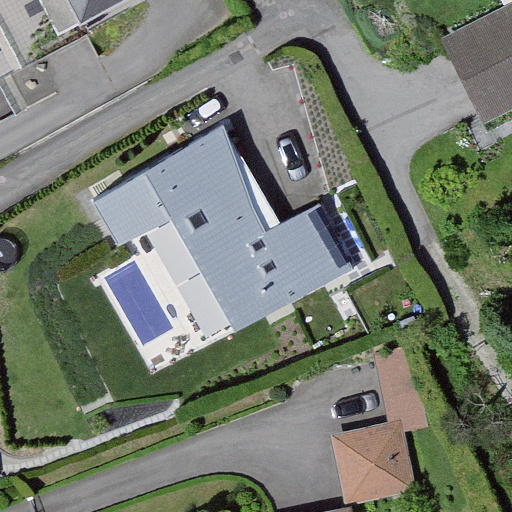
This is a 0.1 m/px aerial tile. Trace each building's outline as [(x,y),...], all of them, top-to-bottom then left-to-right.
[(52,0),(73,37),(141,0),(52,0)] [(511,1),(448,32),(485,112),(511,99),(511,1)] [(152,137),(164,156),(216,124),(204,105),(152,137)] [(281,225),(220,128),(95,201),(118,245),(172,222),(238,335),(351,271),(319,207),(281,225)] [(408,348),(381,353),(394,420),(331,432),(344,500),(413,487),(402,430),(423,425),(408,348)]
